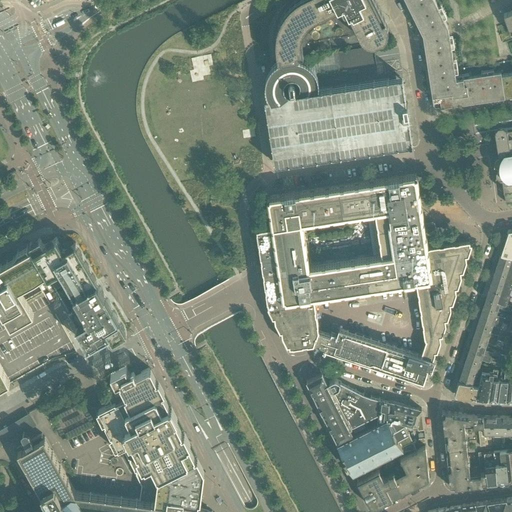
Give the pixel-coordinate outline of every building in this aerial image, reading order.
[(294,0),(294,1),(292,3),(290,5),(288,7),(286,9),(284,11),(282,14),(281,16),(280,19),(278,22),(277,24),(276,27),(276,30),(275,33),(275,36),(274,39),(274,42),(274,45),(275,48),(275,50),(275,53),(276,56),(277,59),(303,55),(356,47),(388,42),(397,40),(385,20),(375,0),(294,0)] [(406,0),(409,4),(408,4),(419,25),(422,32),(423,37),(430,84),(431,84),(432,92),(433,100),(440,99),(441,106),(511,94),(511,10),(503,14),(507,23),(509,28),(511,27),(511,28),(511,72),(501,74),(501,70),(456,77),(450,39),(449,30),(448,26),(448,24),(445,18),(444,17),(443,15),(435,0),(406,0)] [(267,93),(267,95),(268,96),(264,97),(265,103),(274,163),(275,164),(412,143),(408,117),(409,116),(407,102),(406,102),(403,81),(402,76),(318,89),(317,85),(316,78),(316,77),(316,75),(315,73),(315,72),(321,71),(329,71),(359,66),(358,60),(357,52),(356,48),(288,58),(286,59),(284,59),(282,60),(280,60),(279,61),(278,62),(276,63),(273,65),(272,66),(271,68),(269,70),(268,72),(267,74),(267,76),(266,78),(266,80),(265,82),(265,84),(265,86),(266,88),(266,90),(266,92),(267,93)] [(179,101),(182,133),(205,130),(202,98),(179,101)] [(172,122),(173,131),(182,131),(181,122),(172,122)] [(511,128),(506,129),(506,128),(502,125),(498,126),(495,129),(495,131),(494,131),(494,132),(495,132),(496,142),(496,143),(498,155),(497,155),(494,159),(495,163),(498,166),(500,166),(500,167),(498,167),(496,171),(496,175),(500,178),(502,177),(502,178),(500,179),(498,182),(498,187),(502,189),(503,189),(503,190),(504,190),(505,201),(505,202),(506,202),(506,203),(510,206),(511,205),(511,128)] [(428,246),(426,235),(425,235),(424,231),(425,231),(424,220),(423,220),(422,216),(423,216),(422,205),(421,205),(421,201),(419,190),(418,187),(419,187),(417,176),(416,173),(414,173),(403,175),(399,176),(399,175),(388,177),(384,178),(374,179),(373,179),(373,180),(369,180),(358,182),(354,182),(343,184),(340,185),(340,184),(338,185),(329,186),(325,187),(324,187),(314,188),(314,189),(310,189),(299,191),(295,191),(286,192),(284,192),(284,193),(280,194),(280,193),(279,194),(269,195),(267,196),(267,198),(268,209),(269,209),(269,213),(271,224),(271,226),(270,226),(270,225),(259,227),(256,228),(257,230),(257,231),(258,241),(259,245),(259,246),(260,256),(261,256),(261,260),(263,271),(264,275),(263,275),(265,286),(266,290),(265,290),(266,291),(267,301),(268,304),(268,306),(273,315),(274,315),(275,320),(280,329),(282,329),(282,334),(287,343),(289,343),(289,345),(292,345),(303,344),(303,343),(307,343),(313,342),(324,345),(324,346),(323,347),(323,348),(325,349),(325,348),(423,380),(428,368),(431,369),(434,359),(433,358),(435,351),(437,351),(441,340),(440,339),(439,339),(439,335),(442,335),(446,324),(446,323),(444,323),(444,319),(447,319),(451,308),(451,307),(449,307),(449,303),(452,303),(456,292),(456,291),(455,291),(454,287),(458,287),(461,276),(461,275),(460,275),(459,272),(463,271),(466,260),(466,259),(465,259),(464,256),(468,255),(471,244),(472,244),(471,243),(470,243),(469,241),(458,242),(459,243),(455,244),(455,243),(444,244),(444,246),(440,246),(440,245),(429,247),(427,247),(427,246),(428,246)] [(508,232),(501,252),(511,255),(511,229),(510,229),(508,229),(507,231),(508,232)] [(0,388),(52,359),(71,353),(76,351),(72,344),(83,338),(87,345),(109,332),(113,339),(126,331),(126,330),(132,327),(129,324),(128,321),(127,320),(112,294),(110,293),(109,291),(109,289),(109,288),(107,287),(106,285),(105,284),(104,282),(104,281),(103,279),(103,278),(100,277),(100,275),(100,272),(81,239),(80,237),(79,237),(78,236),(77,235),(76,234),(75,234),(73,234),(72,233),(71,233),(42,236),(40,237),(29,243),(31,247),(29,247),(28,244),(18,250),(17,250),(13,257),(0,264),(0,388)] [(511,255),(501,252),(498,262),(511,266),(511,255)] [(511,266),(498,262),(495,271),(511,276),(511,266)] [(511,276),(495,271),(492,280),(511,286),(511,282),(511,276)] [(234,277),(234,276),(184,302),(182,303),(180,304),(178,304),(175,303),(174,302),(172,300),(171,299),(180,294),(180,293),(170,299),(171,301),(173,303),(174,304),(177,305),(178,305),(181,305),(182,304),(185,303),(222,283),(234,277)] [(492,280),(489,289),(508,295),(511,286),(492,280)] [(489,289),(486,297),(505,303),(508,295),(489,289)] [(486,297),(483,306),(497,311),(499,307),(506,309),(508,304),(505,303),(486,297)] [(483,306),(480,315),(502,322),(503,318),(496,315),(497,311),(483,306)] [(244,314),(245,314),(244,313),(243,312),(242,311),(240,311),(239,311),(237,311),(200,331),(198,332),(196,334),(195,336),(194,337),(194,339),(194,342),(194,344),(194,346),(195,346),(205,341),(205,340),(196,345),(195,343),(195,341),(195,339),(196,337),(197,335),(198,334),(200,332),(238,312),(239,312),(241,312),(242,312),(243,313),(244,314)] [(480,315),(477,324),(491,328),(493,324),(500,327),(502,322),(480,315)] [(477,324),(474,333),(496,340),(498,335),(490,333),(491,328),(477,324)] [(474,333),(472,342),(486,346),(487,342),(495,344),(496,340),(474,333)] [(472,342),(469,350),(491,357),(492,353),(484,350),(486,346),(472,342)] [(469,350),(466,359),(480,364),(481,359),(489,361),(491,357),(469,350)] [(466,359),(463,368),(477,373),(480,364),(466,359)] [(141,484),(140,498),(154,500),(167,501),(183,503),(184,501),(198,503),(198,501),(200,501),(204,471),(197,458),(195,459),(194,458),(197,456),(191,445),(188,446),(188,445),(190,444),(184,432),(182,433),(181,432),(184,431),(178,419),(175,420),(175,419),(177,418),(172,406),(169,407),(169,406),(171,405),(165,393),(163,394),(162,393),(164,392),(158,380),(156,382),(156,380),(150,368),(150,369),(149,368),(141,372),(137,364),(127,369),(126,367),(110,374),(115,384),(106,389),(106,390),(105,391),(111,403),(98,409),(99,410),(100,410),(105,422),(105,423),(108,422),(114,434),(111,435),(118,449),(123,447),(129,458),(130,459),(129,460),(135,471),(136,471),(136,472),(141,484)] [(463,368),(459,380),(473,384),(477,373),(463,368)] [(477,398),(488,400),(492,369),(482,368),(482,371),(481,374),(479,384),(477,398)] [(488,400),(497,400),(500,379),(496,378),(497,370),(493,369),(492,369),(488,400)] [(497,400),(506,401),(508,379),(509,372),(501,370),(500,379),(497,400)] [(338,440),(348,435),(353,432),(354,432),(327,382),(322,373),(323,373),(322,372),(321,373),(308,380),(307,380),(307,381),(316,398),(315,398),(316,399),(319,405),(319,406),(322,411),(322,412),(325,417),(326,418),(337,440),(337,441),(338,441),(338,440)] [(327,382),(354,432),(381,418),(380,398),(379,397),(371,395),(363,392),(349,385),(348,385),(336,379),(335,378),(334,379),(333,379),(327,382)] [(457,396),(477,398),(479,384),(473,384),(459,380),(455,393),(454,393),(456,396),(457,396)] [(390,400),(380,398),(381,418),(403,423),(404,421),(417,424),(418,424),(422,408),(416,407),(408,405),(390,400)] [(484,436),(482,415),(442,410),(450,487),(471,484),(470,475),(464,421),(473,420),(474,425),(478,425),(480,445),(485,445),(484,436)] [(30,411),(0,428),(0,445),(37,424),(30,411)] [(491,415),(482,415),(484,436),(493,436),(491,415)] [(499,415),(491,415),(493,436),(500,436),(499,415)] [(511,435),(510,416),(499,415),(500,436),(511,436),(511,435)] [(353,432),(348,435),(349,436),(338,442),(339,444),(339,443),(343,451),(342,451),(343,453),(344,455),(347,460),(346,460),(347,461),(349,463),(353,470),(353,471),(353,472),(368,465),(370,468),(371,469),(372,469),(373,468),(395,457),(393,452),(394,454),(416,446),(403,423),(381,418),(354,432),(353,432)] [(213,511),(212,511),(211,511),(210,510),(208,509),(206,508),(205,508),(203,507),(199,507),(200,503),(198,503),(184,501),(183,503),(167,501),(154,500),(140,498),(75,491),(44,436),(43,436),(42,433),(16,447),(18,450),(17,451),(49,506),(47,511),(213,511)] [(425,444),(400,457),(407,469),(395,475),(394,472),(388,474),(388,475),(383,477),(381,473),(380,474),(378,469),(379,469),(379,468),(357,479),(363,491),(364,491),(367,495),(365,495),(372,507),(387,499),(386,497),(391,495),(392,497),(393,497),(392,495),(411,486),(412,487),(412,485),(416,483),(417,484),(429,478),(429,475),(428,469),(427,463),(425,465),(423,461),(427,458),(426,453),(426,447),(425,444)] [(511,449),(493,451),(494,455),(495,463),(505,462),(507,480),(511,479),(511,449)] [(494,455),(493,451),(483,452),(483,451),(478,452),(480,474),(470,475),(471,484),(487,483),(496,481),(495,463),(494,455)] [(505,462),(495,463),(496,481),(507,480),(505,462)] [(488,500),(490,511),(508,511),(505,498),(488,500)] [(490,511),(488,500),(474,502),(476,511),(490,511)] [(460,504),(462,511),(476,511),(474,502),(460,504)]
